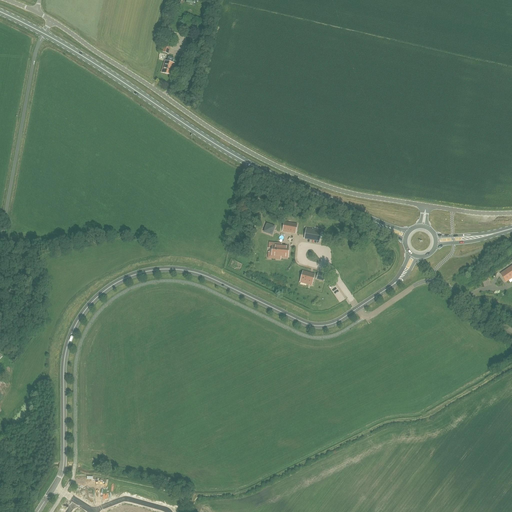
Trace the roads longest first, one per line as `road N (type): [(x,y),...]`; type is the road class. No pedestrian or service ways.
road 1 (tertiary): [(53,486),(63,464),(68,341),(84,310),(117,282),(153,269),(188,270),(314,325),(357,308)]
road 2 (unclassified): [(425,205),(338,190),(272,164),(50,21)]
road 3 (primary): [(406,236),(239,159),(43,33)]
road 4 (unclassified): [(0,255),(43,33)]
road 5 (unclassified): [(511,329),(432,281),(368,316),(357,308)]
